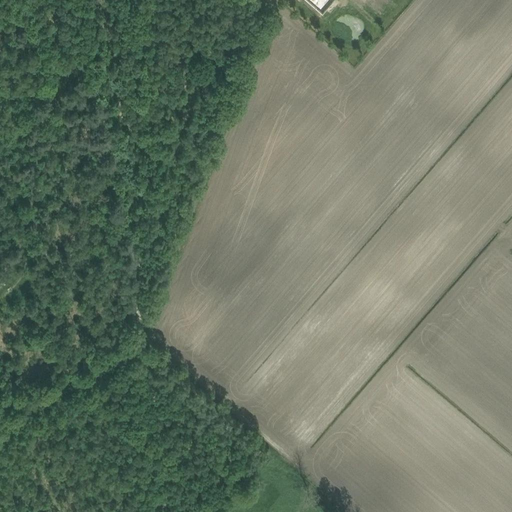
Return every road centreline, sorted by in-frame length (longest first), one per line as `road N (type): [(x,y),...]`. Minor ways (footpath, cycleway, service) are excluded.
road 1 (track): [(166,511),(141,316),(149,75),(132,0)]
road 2 (track): [(0,401),(28,410),(144,344)]
